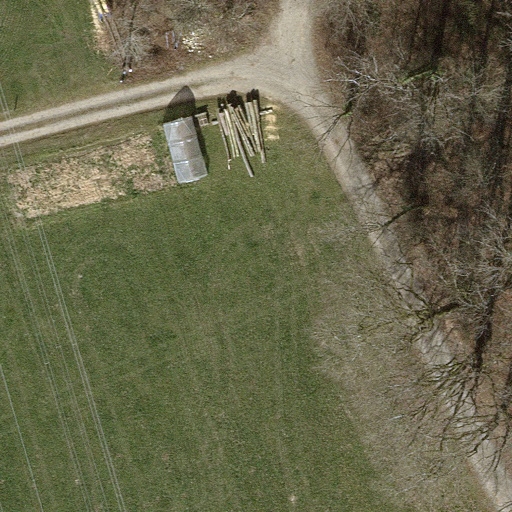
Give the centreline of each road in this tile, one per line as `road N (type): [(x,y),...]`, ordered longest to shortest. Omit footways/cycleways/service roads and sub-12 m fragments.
road 1 (track): [(511,505),(459,416),(291,61),(297,0)]
road 2 (track): [(291,61),(0,135)]
